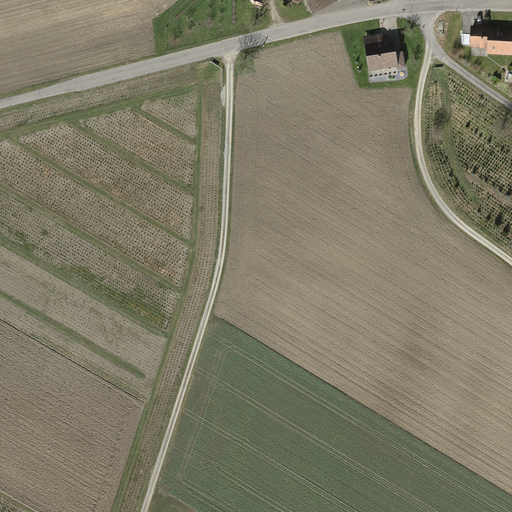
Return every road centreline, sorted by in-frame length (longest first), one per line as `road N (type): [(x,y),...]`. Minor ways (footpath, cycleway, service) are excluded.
road 1 (track): [(144,511),(221,266),(232,46)]
road 2 (tertiary): [(419,6),(0,105)]
road 3 (track): [(511,262),(457,224),(432,191),(416,119),(431,42)]
road 4 (unclassified): [(511,105),(445,60),(419,6)]
